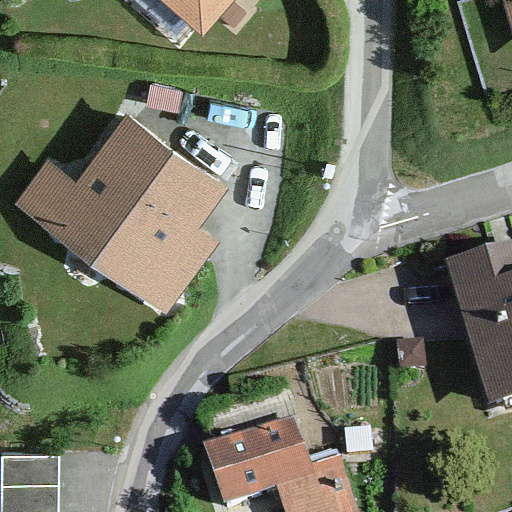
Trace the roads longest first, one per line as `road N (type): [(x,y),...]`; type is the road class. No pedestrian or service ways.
road 1 (residential): [(140,511),(148,463),(183,392),(212,354),(351,222)]
road 2 (residential): [(351,222),(368,153),(369,0)]
road 3 (residential): [(351,222),(408,220),(511,187)]
